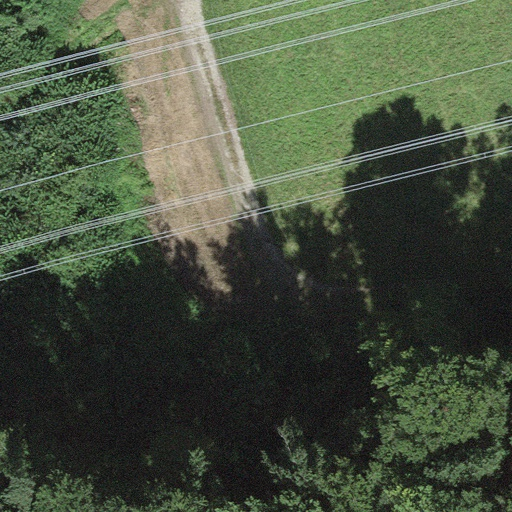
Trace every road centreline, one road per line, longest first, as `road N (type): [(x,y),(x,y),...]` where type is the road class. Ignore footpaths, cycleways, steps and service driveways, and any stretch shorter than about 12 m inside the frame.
road 1 (track): [(177,0),(178,65),(209,181),(265,296),(339,301),(511,273)]
road 2 (track): [(0,101),(165,0)]
